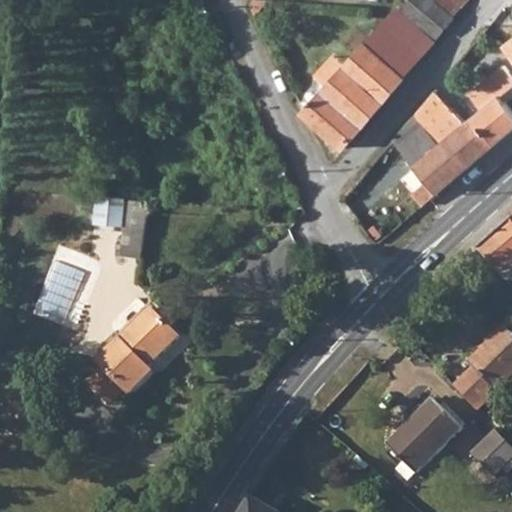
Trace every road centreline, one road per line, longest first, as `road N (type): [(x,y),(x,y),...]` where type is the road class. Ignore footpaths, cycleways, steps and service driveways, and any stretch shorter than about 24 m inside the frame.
road 1 (unknown): [(316,202),(273,332),(207,437),(182,450),(157,445),(108,414)]
road 2 (secondary): [(209,511),(315,366),(380,296)]
road 3 (residential): [(316,202),(491,0)]
road 4 (residential): [(316,202),(227,0)]
road 5 (secondary): [(380,296),(511,174)]
